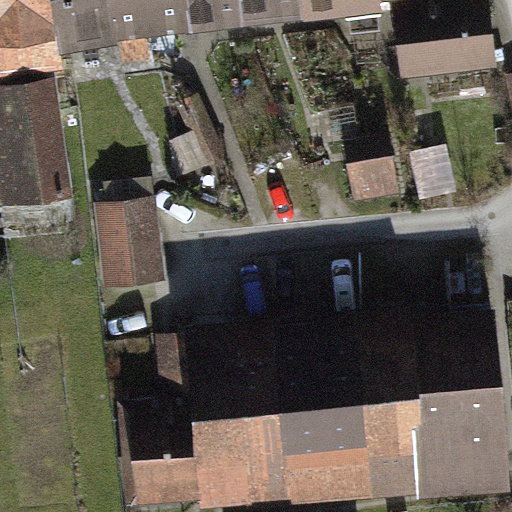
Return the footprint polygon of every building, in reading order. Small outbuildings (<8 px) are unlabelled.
[(0,0),(0,34),(402,0),(0,0)] [(492,0),(430,0),(398,4),(407,72),(500,59),(492,0)] [(0,86),(0,189),(62,185),(54,83),(0,86)] [(391,126),(345,135),(356,193),(403,184),(391,126)] [(166,279),(162,196),(100,199),(105,282),(166,279)] [(494,293),(233,315),(249,498),(507,480),(494,293)] [(233,315),(183,319),(189,387),(198,494),(199,502),(249,498),(233,315)] [(189,387),(120,395),(132,502),(198,494),(189,387)]
